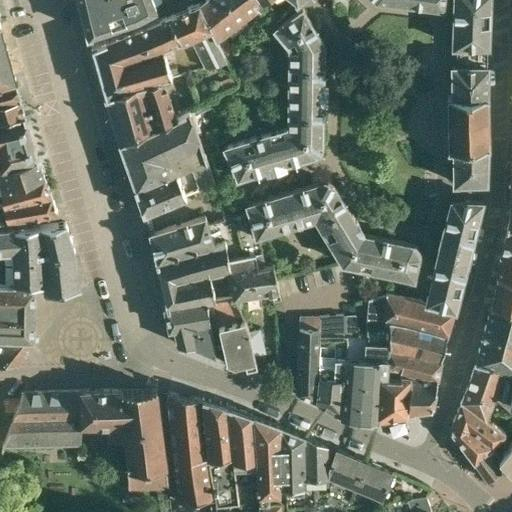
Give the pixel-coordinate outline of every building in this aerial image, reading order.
[(80,0),(89,34),(136,17),(156,5),(154,0),(80,0)] [(205,0),(201,3),(209,21),(216,40),(258,8),(256,4),(259,2),(257,0),(205,0)] [(489,45),(490,18),(490,0),(454,0),(453,46),(457,46),(488,45),(489,45)] [(200,1),(170,14),(182,41),(191,37),(205,68),(226,62),(216,40),(209,21),(201,3),(200,1)] [(289,46),(324,43),(304,12),(304,11),(303,8),(278,25),(276,22),(272,25),(276,31),(276,30),(289,46)] [(170,14),(114,37),(135,86),(164,78),(172,76),(164,47),(182,41),(170,14)] [(0,85),(17,80),(0,22),(0,85)] [(114,37),(93,46),(106,94),(135,86),(114,37)] [(260,68),(263,65),(273,57),(260,41),(247,52),(260,68)] [(325,43),(324,43),(289,46),(288,91),(326,92),(326,83),(323,83),(324,46),(325,47),(325,43)] [(457,46),(457,64),(470,64),(487,64),(488,45),(457,46)] [(470,64),(457,64),(452,64),(452,67),(453,67),(453,97),(449,97),(448,149),(454,149),(454,179),(454,183),(457,183),(457,182),(486,180),(487,147),(488,147),(487,94),(488,64),(487,64),(470,64)] [(263,65),(260,68),(246,78),(253,87),(270,81),(270,74),(263,65)] [(135,86),(106,94),(121,143),(175,115),(164,78),(135,86)] [(0,102),(2,102),(21,97),(17,80),(0,85),(0,102)] [(288,91),(288,127),(318,151),(320,148),(322,145),(322,141),(323,141),(323,137),(323,101),(326,101),(326,92),(288,91)] [(2,102),(0,102),(0,119),(5,118),(25,114),(21,97),(2,102)] [(175,115),(121,143),(137,186),(177,170),(188,166),(188,165),(207,158),(189,108),(175,115)] [(39,157),(25,114),(5,118),(0,119),(0,166),(20,162),(39,157)] [(285,163),(294,160),(312,155),(313,156),(316,155),(315,154),(318,152),(318,151),(288,127),(261,134),(277,169),(286,166),(285,163)] [(277,169),(261,134),(225,145),(237,176),(264,168),(265,171),(272,170),(277,169)] [(0,166),(0,178),(1,183),(1,187),(45,176),(39,157),(20,162),(0,166)] [(188,165),(188,166),(191,165),(199,189),(216,182),(207,158),(188,165)] [(177,170),(137,186),(145,211),(186,194),(177,170)] [(51,193),(45,176),(1,187),(1,183),(0,183),(0,201),(2,201),(3,203),(32,197),(51,193)] [(257,235),(268,231),(272,230),(307,220),(315,217),(320,225),(353,216),(336,189),(334,186),(330,183),(327,181),(325,181),(323,180),(299,188),(273,195),(260,199),(246,202),(248,210),(255,236),(257,235)] [(3,203),(6,219),(58,211),(51,193),(32,197),(3,203)] [(451,199),(445,224),(441,239),(471,246),(483,200),(451,199)] [(207,223),(214,247),(225,244),(227,260),(262,253),(257,235),(255,236),(248,210),(207,223)] [(205,215),(181,222),(189,253),(214,247),(207,223),(205,215)] [(343,263),(376,270),(414,278),(419,255),(419,252),(419,250),(418,249),(416,245),(414,244),(412,243),(364,233),(353,216),(320,225),(343,263)] [(18,282),(35,282),(44,282),(43,291),(80,286),(75,250),(65,221),(0,228),(0,248),(15,247),(20,279),(18,279),(18,282)] [(181,222),(158,229),(152,231),(158,260),(189,253),(181,222)] [(511,236),(506,235),(502,251),(511,253),(511,236)] [(459,293),(467,262),(471,246),(441,239),(432,279),(430,286),(459,293)] [(227,260),(225,244),(214,247),(189,253),(158,260),(169,305),(169,306),(208,299),(215,299),(211,273),(228,268),(227,260)] [(511,253),(502,251),(501,255),(496,277),(511,280),(511,253)] [(265,264),(262,253),(227,260),(233,296),(235,296),(237,303),(266,298),(265,264)] [(511,280),(496,277),(491,306),(511,309),(511,280)] [(0,335),(33,334),(35,282),(18,282),(0,282),(0,335)] [(430,286),(427,300),(455,308),(459,293),(430,286)] [(388,293),(388,295),(369,301),(367,320),(371,327),(390,328),(390,325),(448,334),(455,308),(427,300),(403,294),(388,293)] [(208,299),(210,326),(212,352),(257,373),(238,305),(237,303),(235,296),(233,296),(222,297),(215,299),(208,299)] [(174,327),(176,333),(178,343),(195,345),(212,352),(210,326),(208,299),(169,306),(165,307),(170,327),(174,327)] [(502,371),(500,376),(511,378),(511,309),(491,306),(483,334),(476,361),(502,371)] [(347,356),(346,338),(345,338),(346,323),(338,322),(339,315),(320,316),(320,318),(313,397),(313,399),(314,401),(340,413),(340,414),(344,356),(347,356)] [(345,338),(346,338),(356,336),(357,335),(356,316),(355,315),(344,316),(343,315),(339,315),(338,322),(346,323),(345,338)] [(302,318),(299,355),(297,392),(313,399),(313,397),(320,318),(302,318)] [(390,325),(390,328),(371,327),(370,342),(388,342),(387,352),(441,361),(441,360),(442,360),(448,334),(390,325)] [(38,338),(33,334),(0,335),(0,363),(18,364),(38,338)] [(251,340),(253,351),(264,349),(262,337),(251,340)] [(360,355),(347,356),(344,356),(340,414),(378,418),(380,395),(380,389),(383,389),(385,367),(387,352),(388,342),(370,342),(361,343),(360,355)] [(387,377),(399,378),(410,379),(411,373),(418,373),(418,376),(437,379),(441,361),(387,352),(385,367),(388,367),(387,377)] [(475,363),(461,400),(480,414),(487,419),(493,401),(491,399),(500,376),(502,371),(476,361),(475,363)] [(380,389),(380,395),(378,418),(407,414),(410,379),(399,378),(387,377),(388,367),(385,367),(383,389),(380,389)] [(410,379),(407,414),(431,410),(437,379),(418,376),(418,373),(411,373),(410,379)] [(511,378),(500,376),(491,399),(493,401),(511,413),(511,378)] [(107,437),(125,437),(129,486),(168,486),(157,387),(81,389),(82,425),(105,424),(107,437)] [(82,442),(82,425),(81,389),(23,390),(20,398),(6,398),(6,411),(15,411),(3,444),(82,442)] [(176,466),(211,462),(205,397),(201,396),(168,390),(168,394),(176,466)] [(205,397),(211,462),(215,497),(216,503),(238,501),(237,485),(228,404),(205,397)] [(454,419),(470,431),(485,441),(492,446),(504,435),(507,432),(493,419),(490,422),(487,419),(480,414),(461,400),(454,419)] [(253,413),(228,404),(237,485),(258,484),(253,413)] [(281,490),(281,482),(280,423),(273,420),(253,413),(258,484),(259,511),(281,511),(281,504),(281,490)] [(470,431),(454,419),(451,427),(452,429),(459,439),(470,431)] [(304,472),(304,432),(280,423),(281,482),(281,490),(281,504),(304,503),(304,476),(305,476),(304,472)] [(470,431),(459,439),(487,479),(500,471),(486,451),(492,446),(485,441),(470,431)] [(304,476),(304,503),(304,511),(329,511),(329,494),(329,485),(329,473),(328,463),(328,442),(304,432),(304,472),(305,476),(304,476)] [(511,472),(511,444),(500,458),(511,472)] [(336,445),(328,463),(329,473),(334,475),(329,485),(329,494),(346,500),(364,457),(336,445)] [(350,506),(358,505),(381,500),(394,470),(364,457),(346,500),(348,500),(346,504),(349,504),(350,506)] [(215,497),(211,462),(176,466),(180,501),(215,497)] [(394,470),(381,500),(386,507),(407,505),(406,496),(411,496),(412,499),(427,497),(428,496),(427,493),(430,487),(394,470)]
